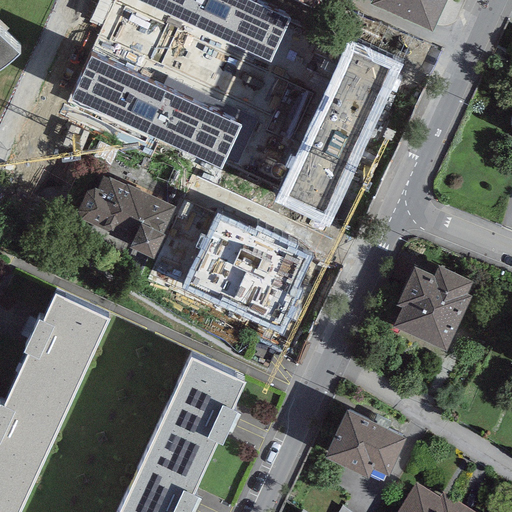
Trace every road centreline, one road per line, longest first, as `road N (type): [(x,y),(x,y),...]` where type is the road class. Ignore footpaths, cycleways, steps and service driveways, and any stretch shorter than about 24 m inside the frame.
road 1 (residential): [(396,204),(499,0)]
road 2 (residential): [(334,355),(511,471)]
road 3 (residential): [(334,355),(261,511)]
road 4 (residential): [(396,204),(334,355)]
road 5 (residential): [(511,252),(396,204)]
